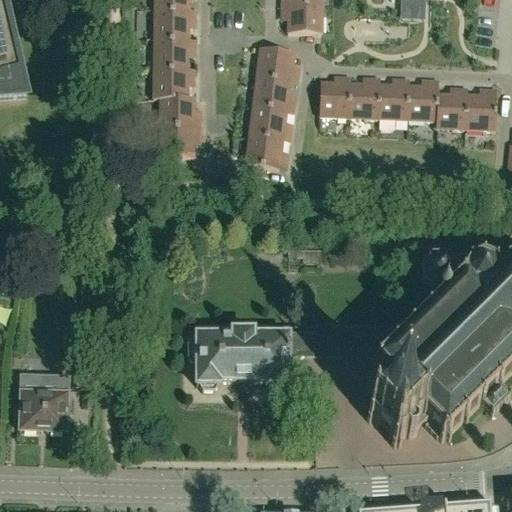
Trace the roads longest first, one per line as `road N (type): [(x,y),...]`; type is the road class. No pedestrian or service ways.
road 1 (residential): [(0,488),(346,490)]
road 2 (unclassified): [(511,87),(310,63),(272,42),(211,43)]
road 3 (residential): [(346,490),(511,479)]
